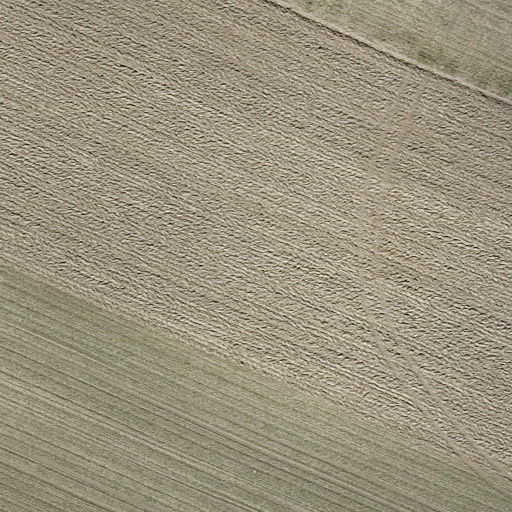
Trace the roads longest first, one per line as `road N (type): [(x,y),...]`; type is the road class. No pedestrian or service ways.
road 1 (motorway): [(511,310),(0,79)]
road 2 (motorway): [(0,446),(143,511)]
